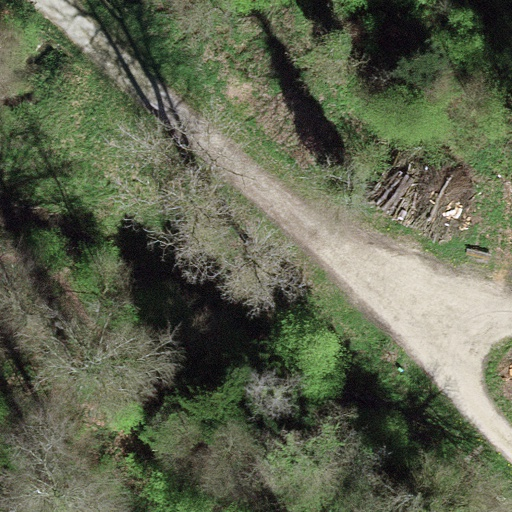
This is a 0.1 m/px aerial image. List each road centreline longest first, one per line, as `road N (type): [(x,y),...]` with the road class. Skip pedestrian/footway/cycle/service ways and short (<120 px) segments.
road 1 (track): [(511,447),(255,191)]
road 2 (track): [(255,191),(511,313)]
road 3 (track): [(51,0),(255,191)]
